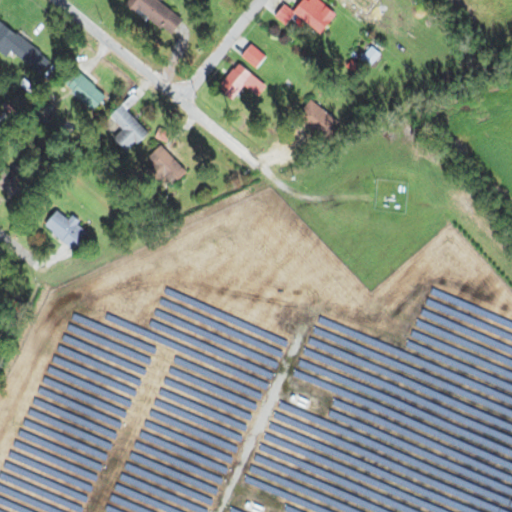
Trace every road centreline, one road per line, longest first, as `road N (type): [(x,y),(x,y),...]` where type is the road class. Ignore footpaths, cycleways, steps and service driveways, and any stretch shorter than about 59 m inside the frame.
road 1 (residential): [(259,167),(59,0)]
road 2 (residential): [(260,0),(179,97)]
